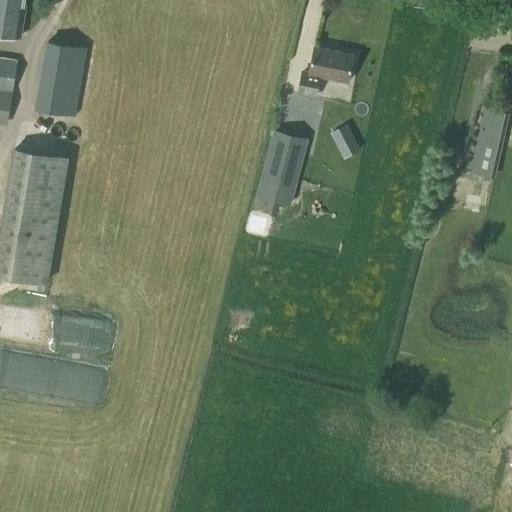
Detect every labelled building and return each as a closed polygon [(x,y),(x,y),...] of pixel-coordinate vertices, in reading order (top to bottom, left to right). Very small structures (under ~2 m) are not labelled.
[(0,0),(0,33),(20,37),(25,0),(0,0)] [(73,116),(85,48),(47,41),(34,109),(73,116)] [(302,72),(298,93),(316,97),(320,78),(347,83),(353,55),(313,46),(308,73),(302,72)] [(0,124),(5,125),(15,61),(0,58),(0,124)] [(508,113),(484,108),(470,173),(494,179),(508,113)] [(272,137),(256,195),(289,204),(305,146),(272,137)] [(335,148),(342,160),(358,151),(351,139),(335,148)] [(0,275),(47,284),(52,257),(51,257),(67,159),(13,150),(0,230),(0,275)] [(270,202),(267,212),(274,215),(277,204),(270,202)]
